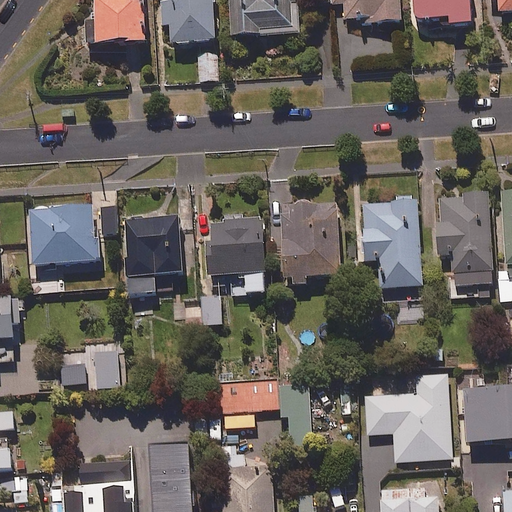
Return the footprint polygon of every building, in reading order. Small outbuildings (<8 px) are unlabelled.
[(149,43),(147,0),(96,0),(97,14),(88,15),(90,45),(149,43)] [(217,0),(171,0),(171,1),(163,2),(165,28),(173,27),(174,45),(220,43),(217,0)] [(232,0),(235,39),(302,35),(301,1),(300,0),(232,0)] [(333,0),(333,7),(343,6),(344,23),(369,22),(369,26),(400,25),(398,0),(333,0)] [(468,0),(413,0),(415,24),(447,22),(448,29),(470,28),(468,0)] [(511,0),(486,0),(487,3),(497,2),(498,16),(511,15),(511,0)] [(392,35),(349,35),(349,71),(392,71),(392,35)] [(219,54),(200,55),(201,83),(220,82),(219,54)] [(511,304),(511,193),(505,194),(511,269),(500,270),(502,305),(511,304)] [(498,285),(492,196),(440,200),(443,256),(456,255),(458,288),(498,285)] [(401,198),(402,204),(367,206),(370,262),(383,262),(385,291),(426,288),(422,207),(421,197),(401,198)] [(294,214),(285,214),(288,285),(309,284),(309,279),(344,278),(342,205),(314,206),(314,204),(313,203),(312,202),(311,201),(310,200),(309,200),(308,199),(306,199),(305,199),(304,199),(302,200),(301,201),(300,202),(300,203),(299,204),(299,205),(298,207),(293,207),(294,214)] [(102,238),(121,237),(119,207),(97,208),(34,209),(35,265),(103,263),(102,238)] [(188,276),(188,266),(186,219),(129,222),(132,296),(159,295),(159,277),(188,276)] [(231,297),(249,296),(268,295),(267,274),(271,273),(268,219),(215,222),(217,245),(211,245),(213,278),(230,277),(231,297)] [(67,292),(66,275),(40,277),(41,294),(67,292)] [(225,325),(223,298),(204,299),(207,327),(225,325)] [(0,366),(19,365),(17,301),(0,301),(0,366)] [(97,357),(98,391),(122,390),(120,353),(97,354),(97,357)] [(451,376),(419,378),(420,396),(368,398),(370,437),(397,435),(398,464),(455,461),(451,376)] [(244,423),(243,414),(283,412),(282,382),(217,385),(219,416),(230,415),(230,424),(244,423)] [(312,387),(284,389),(286,419),(292,418),(293,444),(315,443),(312,387)] [(511,442),(511,390),(468,393),(472,445),(511,442)] [(0,472),(15,472),(14,452),(13,431),(17,431),(16,414),(0,414),(0,472)] [(218,416),(203,417),(204,438),(219,437),(218,416)] [(198,511),(194,448),(154,450),(157,511),(198,511)] [(139,511),(136,463),(83,466),(85,494),(66,495),(66,511),(139,511)] [(278,511),(275,469),(224,472),(226,511),(278,511)] [(66,511),(66,495),(64,475),(51,476),(53,511),(66,511)] [(32,506),(32,497),(32,481),(0,480),(0,497),(12,497),(12,506),(32,506)] [(383,494),(383,511),(443,511),(443,500),(428,501),(427,491),(383,494)] [(315,511),(316,498),(302,498),(302,511),(315,511)]
